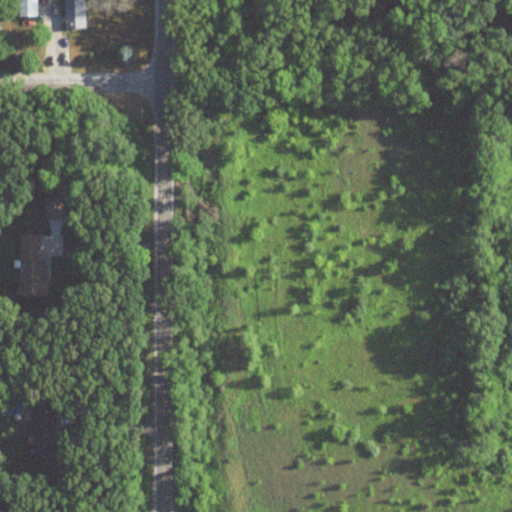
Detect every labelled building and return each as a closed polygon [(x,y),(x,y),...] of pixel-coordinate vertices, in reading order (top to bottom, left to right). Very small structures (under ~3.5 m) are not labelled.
[(18,0),(18,17),(37,17),(36,0),(18,0)] [(64,0),(65,28),(84,28),(84,0),(64,0)] [(44,220),(64,220),(64,198),(44,198),(44,220)] [(18,298),(43,298),(43,235),(18,235),(18,298)] [(55,410),(32,409),(31,445),(26,445),(26,459),(53,460),(55,410)]
